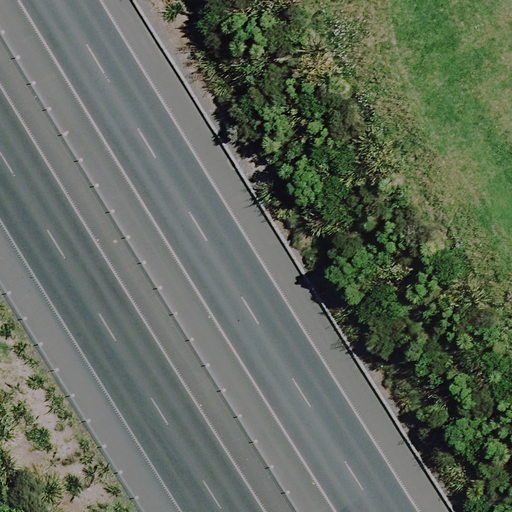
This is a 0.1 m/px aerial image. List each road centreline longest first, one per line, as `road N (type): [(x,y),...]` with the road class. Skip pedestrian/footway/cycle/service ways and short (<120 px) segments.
road 1 (motorway): [(77,0),(385,511)]
road 2 (motorway): [(232,511),(0,114)]
